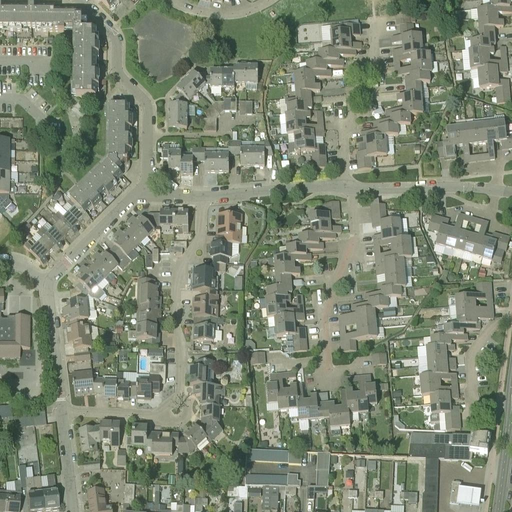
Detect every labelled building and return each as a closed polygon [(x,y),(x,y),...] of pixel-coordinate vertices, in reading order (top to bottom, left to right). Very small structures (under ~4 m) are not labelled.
[(99,0),(109,10),(117,3),(119,5),(124,0),(99,0)] [(511,0),(488,0),(490,10),(509,8),(509,5),(511,4),(511,0)] [(8,33),(15,33),(15,10),(2,10),(2,5),(0,4),(0,29),(8,30),(8,33)] [(54,33),(54,13),(54,10),(34,10),(35,5),(29,5),(29,10),(15,10),(15,33),(22,33),(22,30),(41,30),(41,33),(54,33)] [(477,10),(478,21),(497,19),(497,16),(511,14),(511,7),(509,8),(490,10),(477,10)] [(54,13),(54,33),(65,33),(65,30),(76,30),(76,98),(96,98),(96,88),(99,88),(99,75),(96,75),(96,56),(99,56),(99,43),(96,43),(96,32),(82,32),(82,19),(76,19),(77,13),(54,13)] [(472,37),(494,35),(494,30),(503,29),(503,23),(497,23),(497,19),(478,21),(473,21),(473,25),(474,25),(474,30),(473,36),(472,36),(472,37)] [(330,33),(331,43),(350,42),(350,38),(360,37),(359,25),(330,28),(330,33)] [(402,48),(422,46),(422,35),(414,36),(413,31),(400,32),(401,38),(392,38),(392,45),(402,44),(402,48)] [(470,42),(471,51),(490,50),(490,47),(495,46),(494,35),(472,37),(473,41),(470,42)] [(332,52),(332,53),(355,51),(355,52),(361,51),(360,45),(350,45),(350,42),(331,43),(322,44),(322,53),(332,52)] [(393,58),(423,56),(423,55),(422,46),(402,48),(403,51),(393,52),(393,58)] [(490,50),(471,51),(468,51),(469,62),(489,60),(488,57),(493,56),(493,50),(490,50)] [(318,53),(319,63),(339,61),(338,58),(355,57),(355,52),(355,51),(332,53),(332,52),(322,53),(318,53)] [(411,66),(437,64),(431,64),(430,54),(423,55),(423,56),(393,58),(394,67),(401,67),(400,63),(411,62),(411,66)] [(470,72),(477,71),(507,68),(506,59),(500,59),(501,63),(489,64),(489,60),(469,62),(470,72)] [(343,61),(339,61),(319,63),(306,64),(307,74),(326,73),(326,72),(326,69),(343,68),(343,61)] [(234,86),(246,86),(246,68),(246,64),(241,64),(241,68),(234,68),(234,85),(234,90),(235,90),(234,86)] [(246,86),(258,86),(258,64),(253,64),(253,68),(246,68),(246,86)] [(410,76),(430,74),(438,74),(437,64),(411,66),(412,70),(401,71),(401,67),(394,67),(395,78),(410,76)] [(222,90),(234,90),(234,85),(234,68),(229,68),(229,72),(222,72),(222,90)] [(507,68),(477,71),(478,81),(498,79),(497,75),(507,74),(507,68)] [(210,90),(222,90),(222,72),(210,72),(210,90)] [(293,75),(294,85),(314,83),(314,80),(331,78),(330,72),(326,72),(326,73),(307,74),(297,74),(293,75)] [(198,95),(206,86),(193,73),(185,82),(198,95)] [(406,92),(422,90),(421,85),(430,84),(430,74),(410,76),(410,79),(405,80),(406,92)] [(496,94),(509,93),(508,82),(498,82),(498,79),(478,81),(479,90),(495,89),(496,94)] [(189,103),(198,95),(185,82),(176,90),(180,94),(175,99),(183,102),(185,99),(189,103)] [(314,83),(294,85),(295,100),(311,99),(310,94),(320,93),(319,87),(314,87),(314,83)] [(403,107),(423,105),(422,90),(406,92),(406,97),(397,98),(397,104),(402,103),(403,107)] [(169,118),(187,118),(187,106),(183,106),(183,102),(175,99),(176,106),(169,106),(169,118)] [(285,116),(307,114),(306,111),(312,111),(311,99),(295,100),(280,102),(281,107),(285,107),(281,108),(281,116),(285,115),(285,116)] [(220,117),(224,113),(224,103),(215,103),(211,108),(220,117)] [(76,122),(85,117),(78,105),(69,110),(76,122)] [(390,118),(410,116),(424,115),(423,105),(403,107),(403,111),(386,112),(386,119),(390,118)] [(84,215),(85,215),(91,208),(94,210),(102,202),(99,200),(106,194),(108,196),(117,187),(115,184),(122,177),(118,173),(122,169),(122,161),(129,161),(129,151),(132,151),(132,138),(129,138),(129,129),(132,129),(132,118),(129,118),(129,107),(109,107),(109,163),(108,163),(70,201),(84,215)] [(216,120),(220,117),(211,108),(207,112),(207,120),(216,121),(216,120)] [(286,126),(305,124),(305,121),(310,120),(309,114),(307,114),(285,116),(286,126)] [(397,127),(397,128),(411,126),(410,116),(390,118),(391,122),(374,123),(374,130),(378,129),(397,127)] [(187,118),(169,118),(169,130),(187,130),(187,118)] [(294,135),(323,133),(322,123),(317,124),(317,127),(306,128),(305,124),(286,126),(286,136),(288,136),(294,136),(294,135)] [(502,151),(511,149),(511,141),(511,136),(506,137),(504,123),(494,124),(497,143),(501,143),(502,151)] [(493,144),(497,143),(494,124),(485,125),(487,144),(488,156),(489,161),(495,161),(493,144)] [(477,146),(487,144),(485,125),(475,127),(477,146)] [(385,138),(398,137),(397,128),(397,127),(378,129),(378,132),(361,134),(362,139),(362,140),(385,138)] [(468,147),(477,146),(475,127),(466,128),(468,147)] [(470,164),(470,158),(468,147),(466,128),(456,129),(459,148),(462,147),(464,164),(470,164)] [(442,143),(444,158),(445,161),(456,160),(454,148),(459,148),(456,129),(447,130),(448,143),(442,143)] [(288,145),(314,143),(314,139),(324,139),(323,133),(294,135),(294,136),(288,136),(289,145),(288,145)] [(428,143),(433,134),(426,135),(426,141),(424,143),(428,143)] [(386,147),(385,138),(362,140),(362,139),(356,140),(356,146),(366,145),(366,149),(386,147)] [(0,152),(9,153),(9,146),(14,146),(14,142),(0,141),(0,152)] [(253,143),(252,168),(264,168),(264,157),(273,157),(268,141),(265,141),(264,143),(253,143)] [(217,156),(217,174),(229,174),(229,157),(235,157),(235,142),(229,142),(228,155),(217,156)] [(240,168),(252,168),(253,143),(241,143),(241,142),(235,142),(235,157),(240,157),(240,168)] [(312,159),(325,157),(324,146),(314,147),(314,143),(288,145),(289,155),(312,153),(312,159)] [(169,171),(180,171),(181,171),(181,159),(181,152),(169,153),(169,147),(163,147),(163,160),(169,160),(169,171)] [(358,165),(370,164),(370,159),(386,157),(386,147),(366,149),(367,153),(357,153),(358,165)] [(181,171),(180,171),(180,177),(193,177),(193,163),(199,163),(199,149),(193,149),(193,150),(190,150),(190,156),(193,156),(193,159),(181,158),(181,152),(181,159),(181,171)] [(205,174),(217,174),(217,156),(205,156),(205,150),(199,149),(199,163),(205,163),(205,174)] [(0,163),(14,164),(14,159),(9,159),(9,153),(0,152),(0,163)] [(0,174),(8,174),(14,174),(14,164),(0,163),(0,174)] [(0,185),(14,185),(14,181),(8,181),(8,174),(0,174),(0,185)] [(0,196),(8,196),(14,196),(16,194),(16,190),(14,188),(14,185),(0,185),(0,196)] [(119,187),(114,192),(118,197),(123,192),(119,187)] [(54,199),(57,202),(62,196),(59,193),(54,199)] [(0,210),(2,208),(5,211),(11,204),(8,201),(8,196),(0,196),(0,210)] [(68,215),(79,226),(84,222),(86,224),(90,220),(85,215),(84,215),(70,201),(67,204),(73,210),(68,215)] [(311,227),(330,225),(330,222),(340,221),(339,209),(326,210),(326,216),(310,217),(311,227)] [(225,245),(239,245),(241,245),(242,219),(243,219),(242,228),(247,228),(247,218),(248,215),(248,211),(242,211),(241,217),(218,217),(217,237),(225,237),(225,245)] [(160,228),(174,228),(174,212),(160,212),(160,215),(160,228)] [(182,228),(182,234),(188,234),(188,212),(174,212),(174,228),(182,228)] [(55,216),(74,236),(78,233),(75,230),(79,226),(68,215),(64,219),(58,213),(55,216)] [(153,229),(154,228),(154,215),(148,215),(148,218),(145,222),(141,218),(137,222),(133,218),(130,221),(148,239),(155,231),(153,229)] [(381,233),(401,231),(400,221),(399,221),(399,215),(385,217),(371,219),(372,229),(381,229),(381,233)] [(53,230),(64,241),(68,237),(71,240),(74,236),(55,216),(52,219),(58,225),(53,230)] [(452,258),(453,258),(460,234),(463,222),(464,217),(459,216),(454,232),(450,231),(445,250),(454,252),(452,258)] [(428,231),(434,233),(438,219),(432,217),(428,231)] [(445,250),(450,231),(446,230),(449,222),(438,219),(434,233),(439,234),(435,247),(445,250)] [(141,245),(148,239),(130,221),(127,224),(131,228),(128,232),(141,245)] [(478,239),(471,263),(480,266),(482,260),(487,242),(483,240),(488,224),(483,223),(481,228),(478,239)] [(39,232),(59,251),(63,248),(60,245),(64,241),(53,230),(47,224),(39,232)] [(29,225),(25,228),(23,230),(26,233),(32,228),(29,225)] [(330,225),(311,227),(312,236),(312,237),(335,234),(335,235),(341,235),(340,228),(330,229),(330,225)] [(134,252),(141,245),(128,232),(124,235),(120,231),(117,234),(134,252)] [(410,239),(415,239),(402,240),(401,231),(381,233),(382,237),(373,237),(374,243),(410,239)] [(38,245),(49,256),(53,252),(56,255),(59,251),(39,232),(37,234),(43,240),(38,245)] [(127,259),(134,252),(117,234),(114,237),(118,241),(114,245),(115,247),(111,251),(126,267),(131,262),(127,259)] [(299,247),(318,246),(318,245),(318,242),(335,240),(335,235),(335,234),(312,237),(312,236),(298,237),(299,246),(286,247),(286,248),(299,247)] [(453,258),(461,261),(469,236),(460,234),(453,258)] [(487,242),(482,260),(501,266),(504,253),(501,251),(505,238),(493,235),(491,243),(487,242)] [(461,261),(471,263),(478,239),(469,236),(461,261)] [(501,251),(504,253),(506,253),(510,239),(505,238),(501,251)] [(393,251),(417,249),(417,248),(416,249),(415,239),(410,239),(374,243),(374,253),(380,252),(380,248),(392,247),(393,251)] [(164,248),(164,255),(182,255),(182,249),(174,249),(174,243),(171,243),(170,248),(164,248)] [(28,244),(27,244),(24,247),(44,267),(47,263),(45,260),(49,256),(38,245),(33,249),(28,244)] [(213,266),(226,266),(227,266),(228,259),(232,259),(232,258),(239,255),(239,245),(225,245),(211,244),(211,258),(214,259),(213,266)] [(318,245),(318,246),(299,247),(286,248),(279,249),(280,258),(287,258),(287,259),(306,256),(306,253),(323,251),(322,245),(318,245)] [(384,262),(404,260),(418,259),(417,249),(393,251),(393,255),(381,256),(380,252),(374,253),(375,263),(384,262)] [(122,272),(126,267),(111,251),(107,255),(101,250),(94,257),(112,275),(118,268),(122,272)] [(287,259),(287,258),(280,258),(273,259),(274,269),(278,269),(294,267),(294,264),(311,262),(310,255),(306,256),(287,259)] [(105,281),(112,275),(94,257),(91,260),(95,264),(91,268),(105,281)] [(376,272),(404,269),(404,260),(384,262),(375,263),(376,272)] [(193,292),(202,292),(216,293),(216,292),(216,291),(215,291),(215,284),(217,284),(217,281),(215,281),(215,274),(219,274),(219,273),(226,273),(226,272),(229,272),(229,266),(226,266),(213,266),(212,266),(212,273),(194,272),(193,292)] [(98,288),(105,281),(91,268),(88,271),(83,267),(81,270),(98,288)] [(276,284),(291,283),(290,278),(300,277),(299,270),(294,271),(294,267),(278,269),(274,269),(276,284)] [(377,277),(385,277),(385,281),(405,279),(404,269),(376,272),(377,277)] [(485,280),(487,271),(480,269),(478,278),(485,280)] [(99,302),(105,295),(98,288),(81,270),(77,273),(82,277),(78,281),(80,284),(76,288),(84,296),(86,298),(88,296),(94,300),(99,302)] [(381,291),(401,289),(412,288),(411,278),(405,279),(385,281),(386,284),(377,285),(378,291),(381,291)] [(137,284),(137,307),(160,308),(161,299),(158,299),(158,289),(154,289),(154,282),(137,281),(137,284)] [(267,300),(268,300),(287,299),(287,298),(287,295),(292,294),(291,283),(276,284),(276,289),(266,290),(267,299),(267,300)] [(70,297),(84,296),(76,288),(73,291),(69,291),(70,297)] [(365,302),(368,301),(388,300),(393,299),(402,299),(401,289),(381,291),(381,295),(364,296),(365,302)] [(0,359),(18,360),(18,361),(19,361),(19,350),(29,350),(29,319),(29,318),(11,318),(11,321),(1,321),(0,319),(0,309),(2,310),(3,291),(2,291),(2,292),(0,291),(0,359)] [(218,320),(218,319),(218,296),(223,296),(223,293),(216,292),(216,293),(202,292),(201,301),(193,301),(193,319),(204,319),(218,320)] [(475,302),(486,301),(492,301),(491,295),(477,296),(454,298),(455,307),(449,308),(476,306),(475,302)] [(94,300),(88,296),(86,298),(84,296),(70,297),(71,303),(67,304),(68,309),(62,310),(63,314),(90,311),(95,313),(95,311),(94,311),(93,300),(94,300)] [(287,299),(268,300),(267,300),(267,299),(265,299),(266,310),(285,308),(285,305),(290,304),(290,298),(287,298),(287,299)] [(374,310),(374,311),(389,310),(388,300),(368,301),(368,305),(352,307),(352,313),(355,312),(374,310)] [(449,308),(450,318),(493,314),(492,309),(476,310),(476,306),(449,308)] [(117,310),(109,307),(105,315),(114,319),(117,310)] [(136,327),(157,328),(157,315),(160,315),(160,308),(137,307),(136,327)] [(266,310),(267,319),(274,319),(303,316),(303,307),(297,307),(297,311),(286,312),(285,308),(266,310)] [(383,310),(383,315),(384,319),(395,318),(395,309),(383,310)] [(339,323),(375,321),(374,311),(374,310),(355,312),(356,316),(339,318),(339,323)] [(71,329),(90,327),(84,327),(84,321),(96,320),(95,313),(90,311),(63,314),(63,318),(69,318),(70,323),(71,329)] [(493,314),(450,318),(450,327),(457,327),(476,325),(476,322),(493,320),(493,314)] [(303,316),(274,319),(275,328),(294,327),(294,323),(304,322),(303,316)] [(194,327),(193,342),(214,343),(214,342),(216,343),(217,335),(214,335),(214,332),(217,332),(217,325),(223,326),(223,323),(219,323),(219,319),(218,319),(218,320),(204,319),(204,328),(194,327)] [(358,331),(376,330),(375,321),(339,323),(340,333),(346,332),(345,328),(358,327),(358,331)] [(443,327),(443,328),(444,337),(444,338),(463,336),(463,332),(480,331),(480,325),(476,325),(457,327),(450,327),(443,327)] [(76,356),(89,354),(88,349),(92,349),(90,327),(71,329),(67,330),(68,345),(73,344),(74,351),(76,351),(76,356)] [(136,341),(145,342),(145,347),(159,348),(159,342),(156,342),(157,328),(136,327),(136,341)] [(293,342),(306,341),(305,330),(295,330),(294,327),(275,328),(276,338),(292,337),(293,342)] [(355,341),(355,342),(377,340),(376,330),(358,331),(358,335),(346,336),(346,332),(340,333),(341,343),(355,341)] [(430,338),(431,348),(450,347),(450,343),(467,342),(467,336),(463,336),(444,338),(444,337),(430,338)] [(246,343),(246,349),(249,349),(249,352),(254,351),(254,346),(251,343),(246,343)] [(426,348),(426,358),(446,357),(446,353),(454,352),(454,347),(450,347),(431,348),(426,348)] [(159,348),(153,356),(159,360),(165,352),(159,348)] [(119,360),(128,360),(127,351),(119,352),(119,360)] [(91,362),(91,361),(90,354),(89,354),(76,356),(75,356),(76,364),(91,362)] [(426,358),(427,368),(455,366),(455,360),(446,361),(446,357),(426,358)] [(194,387),(223,388),(208,387),(209,372),(215,372),(215,364),(197,363),(197,371),(191,370),(190,387),(194,387)] [(137,383),(136,398),(136,401),(150,402),(150,395),(158,395),(159,385),(164,385),(165,367),(150,366),(149,380),(146,380),(145,382),(137,381),(137,383)] [(419,378),(428,377),(448,376),(447,372),(456,371),(455,366),(427,368),(418,368),(419,378)] [(72,375),(75,397),(95,395),(93,379),(92,373),(72,375)] [(129,397),(136,398),(137,383),(137,381),(137,374),(124,374),(117,374),(117,378),(116,401),(129,401),(129,397)] [(282,381),(286,381),(285,375),(276,376),(278,405),(278,406),(278,412),(289,412),(287,392),(283,393),(282,381)] [(420,388),(440,386),(439,382),(451,381),(451,385),(457,385),(456,381),(456,375),(448,376),(428,377),(419,378),(420,388)] [(267,387),(268,406),(278,406),(278,405),(276,376),(270,376),(271,386),(267,387)] [(93,379),(95,395),(102,395),(102,400),(116,401),(117,378),(103,377),(103,379),(93,379)] [(377,406),(376,393),(375,386),(371,386),(370,377),(364,378),(367,407),(368,407),(377,406)] [(358,415),(369,414),(368,407),(367,407),(364,378),(355,379),(355,384),(359,384),(360,395),(356,396),(358,415)] [(429,397),(457,395),(457,385),(451,385),(452,389),(440,390),(440,386),(420,388),(420,398),(429,397)] [(289,412),(298,411),(296,386),(290,387),(290,392),(287,392),(289,412)] [(309,422),(307,403),(303,403),(302,386),(296,386),(298,411),(299,423),(309,422)] [(201,408),(220,409),(220,408),(222,408),(222,400),(223,400),(223,388),(194,387),(194,397),(202,397),(201,408)] [(340,392),(342,409),(338,409),(340,429),(351,428),(350,422),(349,423),(346,391),(340,392)] [(358,415),(356,396),(353,396),(352,391),(346,391),(349,423),(350,422),(359,422),(358,415)] [(430,406),(450,405),(449,401),(458,400),(457,395),(429,397),(430,406)] [(324,421),(322,406),(317,406),(316,397),(310,397),(311,402),(307,403),(309,422),(324,421)] [(330,430),(340,429),(338,409),(335,410),(334,405),(322,406),(324,421),(329,420),(330,430)] [(450,409),(450,405),(430,406),(431,416),(430,418),(430,424),(440,423),(439,415),(445,415),(445,421),(459,420),(458,408),(450,409)] [(10,408),(0,408),(0,418),(11,418),(10,408)] [(199,431),(207,440),(208,440),(211,443),(223,432),(217,426),(217,425),(220,425),(220,409),(201,408),(201,419),(204,419),(203,427),(199,431)] [(32,416),(34,428),(46,426),(44,415),(39,415),(32,416)] [(25,429),(23,417),(12,418),(13,430),(25,429)] [(395,427),(400,431),(405,431),(405,428),(399,423),(394,423),(395,427)] [(111,448),(119,449),(120,425),(101,425),(101,429),(100,444),(101,444),(101,443),(103,443),(109,443),(111,443),(111,448)] [(196,450),(207,440),(199,431),(195,426),(184,437),(186,439),(184,440),(179,440),(178,448),(178,454),(190,455),(196,450)] [(152,456),(153,435),(147,435),(147,429),(133,428),(132,439),(127,439),(127,448),(132,448),(132,449),(145,449),(145,456),(152,456)] [(97,445),(100,444),(101,429),(80,432),(82,454),(98,452),(97,445)] [(172,448),(178,448),(179,440),(179,436),(153,435),(152,456),(172,457),(172,448)] [(408,459),(448,461),(470,462),(471,454),(479,455),(487,456),(490,438),(412,435),(408,459)] [(245,439),(244,448),(253,449),(253,440),(245,439)] [(118,452),(118,467),(126,468),(127,452),(118,452)] [(85,473),(100,471),(100,463),(84,465),(85,473)] [(41,493),(43,511),(47,511),(52,511),(51,511),(56,511),(57,511),(53,477),(46,478),(47,488),(41,489),(41,493)] [(43,511),(41,493),(35,494),(33,479),(26,480),(29,511),(43,511)] [(6,492),(3,511),(18,511),(19,502),(22,502),(20,482),(14,483),(15,493),(6,492)] [(450,504),(457,505),(458,505),(460,485),(452,484),(450,504)] [(124,505),(129,506),(134,506),(135,486),(125,485),(124,505)] [(262,511),(263,511),(277,511),(279,492),(281,492),(281,500),(285,500),(285,496),(285,488),(282,488),(277,488),(271,488),(266,488),(261,488),(255,487),(250,487),(248,487),(248,490),(248,493),(260,494),(260,503),(262,503),(262,511)] [(157,511),(158,507),(158,506),(159,500),(160,488),(159,488),(155,488),(155,507),(153,507),(153,511),(147,511),(146,511),(145,511),(157,511)] [(285,488),(285,496),(296,497),(296,489),(287,488),(285,488)] [(481,509),(484,493),(461,489),(458,506),(481,509)] [(106,499),(105,491),(88,493),(90,511),(111,511),(111,507),(106,507),(105,499),(106,499)] [(404,494),(404,501),(408,501),(408,505),(417,505),(417,494),(404,494)] [(183,507),(182,511),(194,511),(195,500),(189,500),(189,507),(183,507)] [(202,511),(203,507),(207,508),(208,500),(195,500),(194,511),(202,511)]
